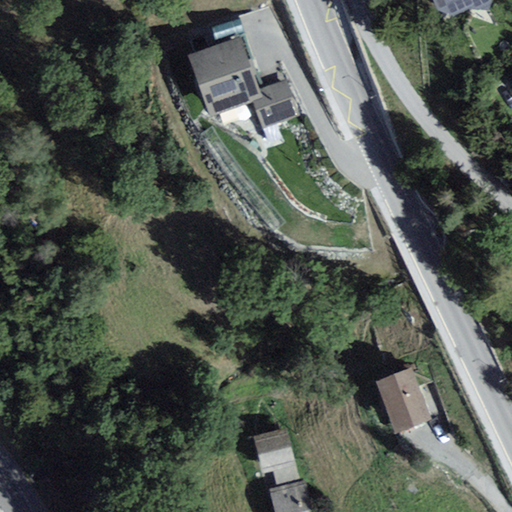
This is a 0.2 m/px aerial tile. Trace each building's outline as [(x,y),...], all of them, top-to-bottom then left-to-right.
[(496,0),(436,0),(449,25),(497,2),(496,0)] [(266,89),(245,41),(200,58),(222,121),(262,104),(271,100),(266,89)] [(288,83),(266,89),(271,100),(262,104),(269,128),(304,120),(288,83)] [(437,426),(415,373),(385,385),(407,439),(437,426)] [(268,476),(296,470),(289,436),(261,442),(268,476)] [(314,511),(308,487),(274,495),(277,511),(314,511)]
